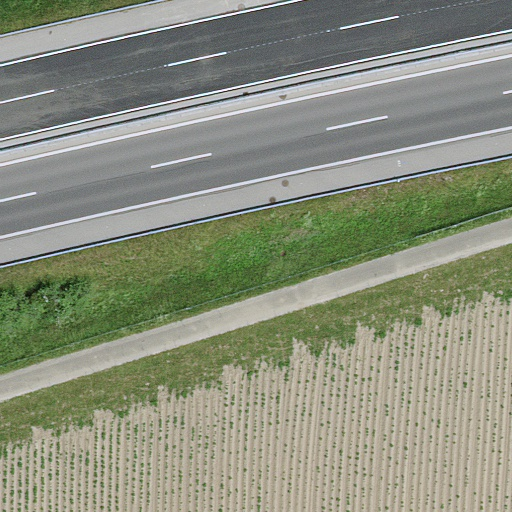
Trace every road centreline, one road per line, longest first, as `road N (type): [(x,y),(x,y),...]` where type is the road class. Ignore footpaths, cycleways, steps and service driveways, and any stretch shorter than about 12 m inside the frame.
road 1 (unclassified): [(0,388),(511,230)]
road 2 (motorway): [(0,200),(511,91)]
road 3 (motorway): [(483,0),(0,102)]
